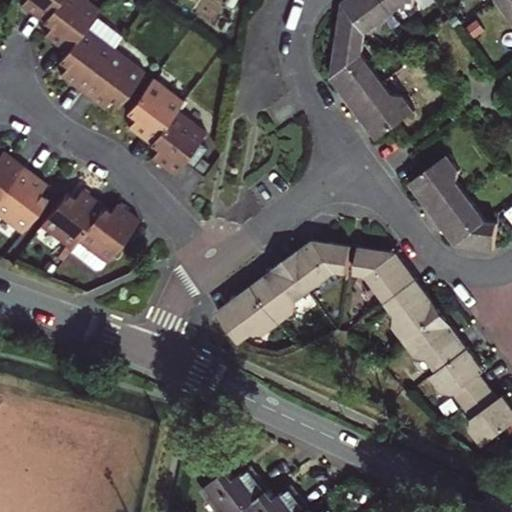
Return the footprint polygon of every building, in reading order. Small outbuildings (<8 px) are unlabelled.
[(45,18),(58,0),(25,0),(24,2),(45,18)] [(70,49),(98,13),(103,6),(95,0),(58,0),(45,18),(54,24),(48,32),(70,49)] [(381,138),(401,123),(419,110),(408,95),(396,92),(368,54),(371,32),(395,14),(413,0),(502,0),(511,12),(511,0),(348,0),(346,1),(337,76),(348,91),(361,110),(381,138)] [(70,49),(63,59),(70,64),(65,72),(86,88),(118,45),(126,34),(98,13),(70,49)] [(118,45),(86,88),(108,105),(115,97),(123,103),(149,68),(118,45)] [(154,140),(181,104),(187,97),(157,75),(131,110),(139,115),(132,123),(154,140)] [(210,126),(181,104),(154,140),(162,146),(156,153),(178,171),(186,159),(194,165),(208,147),(200,141),(210,126)] [(0,202),(28,165),(6,148),(0,156),(0,202)] [(491,219),(471,192),(462,180),(463,169),(453,154),(414,182),(423,195),(457,242),(475,245),(498,248),(504,222),(491,219)] [(50,182),(28,165),(0,202),(0,212),(25,232),(53,195),(45,190),(50,182)] [(71,189),(45,224),(75,246),(108,203),(85,186),(79,194),(71,189)] [(111,260),(144,216),(122,200),(115,208),(108,203),(75,246),(74,248),(99,267),(105,266),(110,259),(111,260)] [(233,299),(221,308),(245,341),(256,332),(269,334),(299,311),(301,300),(341,271),(352,272),(356,245),(317,238),(304,247),(270,272),(233,299)] [(398,325),(409,340),(422,357),(432,357),(442,370),(435,375),(448,392),(459,393),(477,417),(475,429),(487,444),(511,425),(511,400),(508,403),(481,368),(486,364),(479,355),(465,335),(461,330),(455,334),(428,297),(434,293),(427,284),(422,277),(417,281),(403,263),(409,259),(407,256),(402,250),(364,246),(360,272),(370,275),(399,313),(398,325)] [(339,511),(334,505),(323,511),(314,511),(301,496),(293,486),(278,497),(262,477),(252,466),(237,476),(230,469),(204,489),(222,511),(339,511)]
